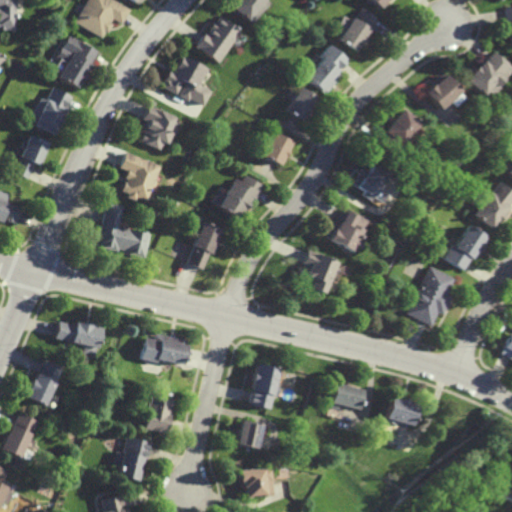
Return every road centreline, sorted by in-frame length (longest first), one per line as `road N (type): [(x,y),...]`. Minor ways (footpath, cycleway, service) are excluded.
road 1 (residential): [(442,22),(344,118),(308,189),(253,257),(228,317),(186,492)]
road 2 (residential): [(0,262),(382,352),(511,400)]
road 3 (residential): [(183,0),(126,75),(0,352)]
road 4 (residential): [(453,374),(511,260)]
